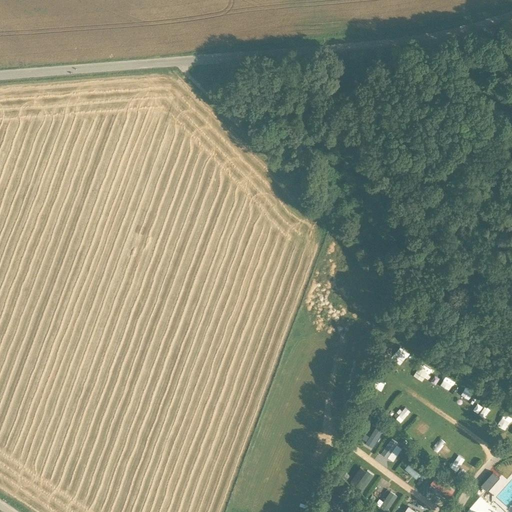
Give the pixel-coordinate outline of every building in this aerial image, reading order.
[(421,362),(416,371),(426,376),(431,367),(421,362)] [(448,389),(454,380),(446,374),(440,383),(448,389)] [(386,392),(388,380),(377,379),(375,390),(386,392)] [(465,404),(473,391),(465,386),(457,398),(465,404)] [(404,403),(396,415),(403,420),(412,408),(404,403)] [(511,409),(505,406),(499,418),(509,423),(511,416),(511,409)] [(375,425),(370,433),(366,430),(360,439),(373,446),(383,429),(375,425)] [(412,431),(421,438),(424,433),(415,427),(412,431)] [(380,452),(392,461),(403,447),(391,438),(380,452)] [(439,452),(444,442),(435,439),(431,448),(439,452)] [(454,462),(461,467),(466,460),(459,455),(454,462)] [(408,463),(403,468),(416,478),(421,473),(408,463)] [(361,466),(357,474),(360,476),(354,486),(363,491),(373,474),(361,466)] [(493,473),(481,486),(487,492),(499,478),(493,473)] [(449,497),(454,489),(433,476),(428,484),(449,497)] [(388,488),(375,502),(385,511),(398,496),(388,488)] [(473,505),(483,496),(478,491),(468,500),(473,505)] [(320,511),(351,511),(353,510),(336,493),(319,510),(320,511)]
